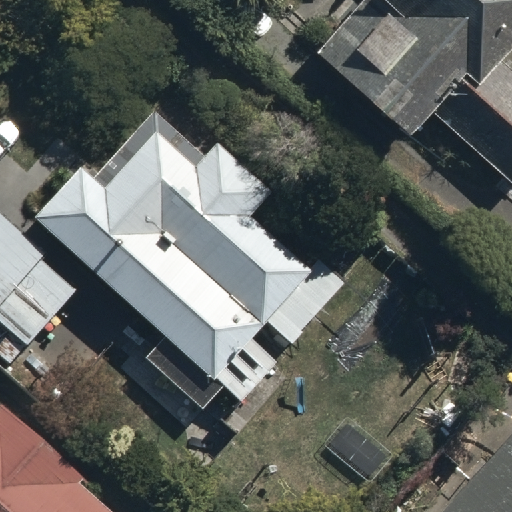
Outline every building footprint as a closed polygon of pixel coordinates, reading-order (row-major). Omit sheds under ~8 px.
[(402,125),(422,103),(511,182),(511,95),(478,66),(511,26),(511,0),(378,0),(327,59),(402,125)] [(32,248),(238,429),(275,387),(251,365),(309,299),(248,246),(270,220),(216,173),(194,198),(154,163),(103,221),(76,198),(32,248)] [(0,352),(19,369),(74,307),(0,241),(0,352)] [(0,511),(93,511),(0,430),(0,511)] [(511,511),(511,438),(447,511),(511,511)]
